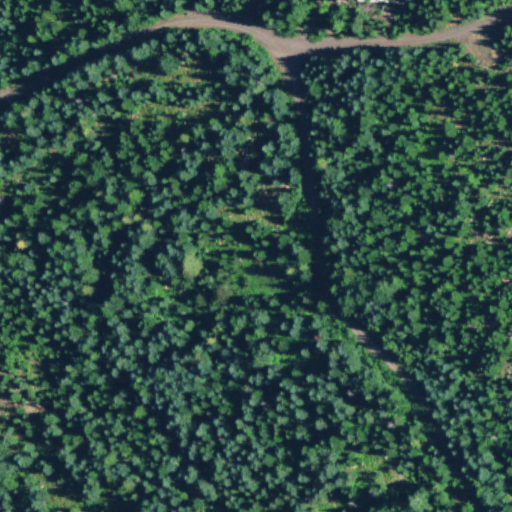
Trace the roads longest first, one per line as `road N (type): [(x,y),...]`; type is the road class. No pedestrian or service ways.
road 1 (track): [(0,107),(182,22),(231,23),(276,45),(304,152),(312,243),(344,317),(411,383),(483,511)]
road 2 (track): [(276,45),(418,46),(511,3)]
